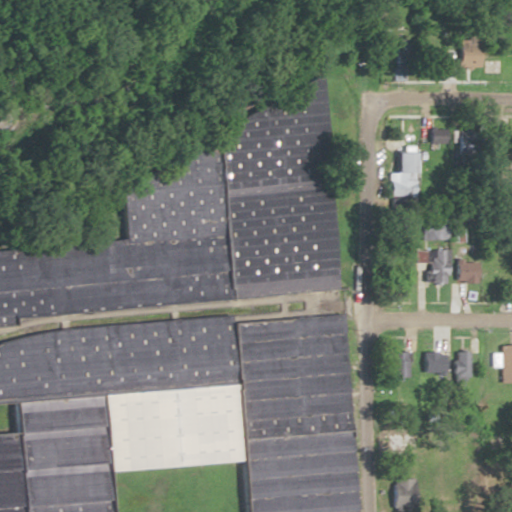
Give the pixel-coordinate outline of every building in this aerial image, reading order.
[(451,68),(471,68),(471,36),(451,36),(451,68)] [(391,81),(408,81),(408,53),(391,53),(391,81)] [(0,327),(8,327),(6,315),(330,287),(316,72),(112,190),(118,238),(0,249),(0,327)] [(441,145),(441,129),(424,129),(424,145),(441,145)] [(388,195),(409,195),(409,148),(388,148),(388,195)] [(416,226),(416,240),(441,240),(441,226),(416,226)] [(444,250),(427,250),(427,284),(444,284),(444,250)] [(450,284),(472,284),(472,261),(450,261),(450,284)] [(336,313),(352,511),(237,511),(234,460),(99,471),(102,511),(0,511),(0,432),(7,432),(6,402),(0,402),(0,340),(35,329),(222,313),(222,323),(336,313)] [(511,345),(496,345),(496,384),(511,384),(511,345)] [(403,352),(385,352),(385,380),(403,380),(403,352)] [(418,376),(441,376),(441,352),(418,352),(418,376)] [(466,352),(450,352),(449,386),(465,387),(466,352)]
